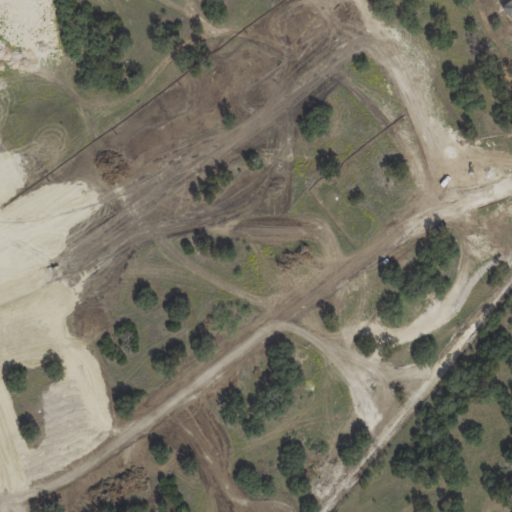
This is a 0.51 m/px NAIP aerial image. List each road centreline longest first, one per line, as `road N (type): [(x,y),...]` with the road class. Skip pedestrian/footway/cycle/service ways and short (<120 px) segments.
road 1 (residential): [(511,175),(370,248),(131,424),(0,493)]
road 2 (residential): [(0,290),(65,257),(375,20)]
road 3 (residential): [(457,197),(413,76),(361,0)]
road 4 (residential): [(168,395),(256,511)]
road 5 (residential): [(0,82),(115,0)]
